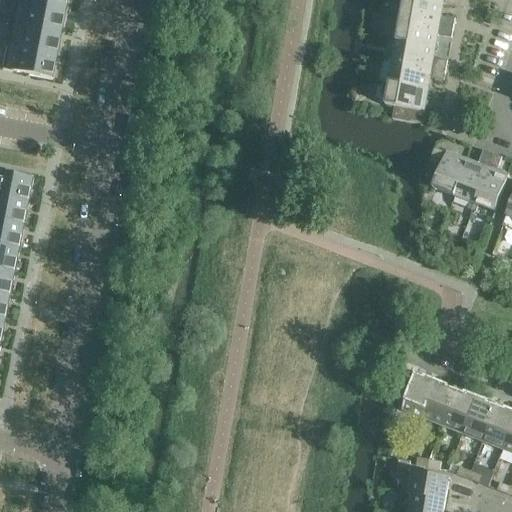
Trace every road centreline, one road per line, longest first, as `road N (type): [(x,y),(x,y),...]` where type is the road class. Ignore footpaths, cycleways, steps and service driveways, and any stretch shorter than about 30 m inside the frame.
road 1 (residential): [(65,451),(111,149)]
road 2 (residential): [(111,149),(133,0)]
